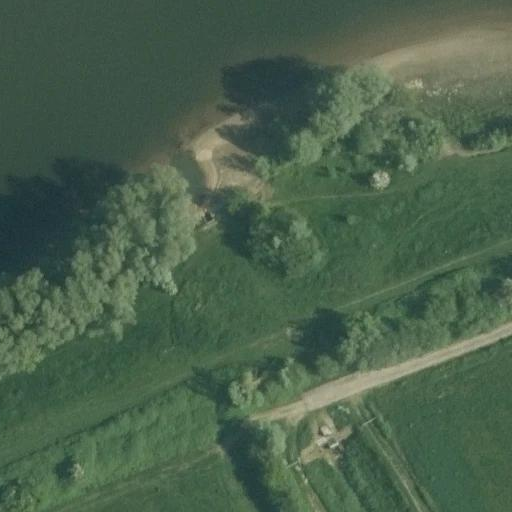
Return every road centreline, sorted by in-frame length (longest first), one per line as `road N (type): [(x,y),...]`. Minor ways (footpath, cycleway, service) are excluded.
road 1 (track): [(336,389),(511,325)]
road 2 (track): [(421,511),(350,384)]
road 3 (track): [(316,511),(283,453),(300,404)]
